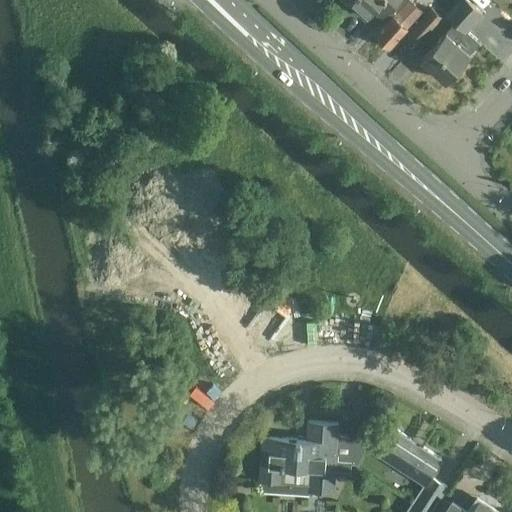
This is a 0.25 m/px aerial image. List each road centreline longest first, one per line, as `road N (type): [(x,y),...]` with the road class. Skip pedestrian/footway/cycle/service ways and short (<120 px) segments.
road 1 (residential): [(192,511),(203,442),(220,412),(240,392),(304,365),(355,360),(408,374),(511,436)]
road 2 (tertiary): [(511,265),(219,0)]
road 3 (residential): [(443,156),(278,0)]
